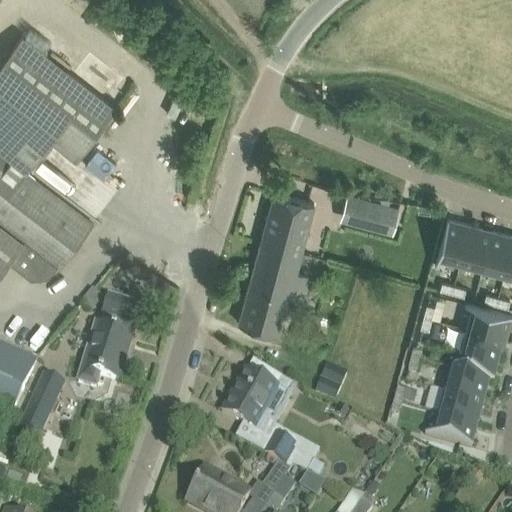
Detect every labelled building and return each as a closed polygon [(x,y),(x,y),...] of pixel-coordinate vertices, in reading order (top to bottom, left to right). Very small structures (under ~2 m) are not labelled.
[(99,96),(21,37),(0,63),(0,270),(7,262),(30,280),(47,278),(56,267),(58,268),(93,223),(25,170),(49,138),(75,158),(114,108),(99,96)] [(274,192),(261,241),(300,252),(314,203),(274,192)] [(399,209),(366,200),(363,212),(379,216),(376,228),(392,232),(399,209)] [(460,264),(470,224),(466,223),(461,221),(460,221),(447,218),(435,264),(436,265),(438,258),(460,264)] [(470,224),(460,264),(482,269),(492,230),(480,227),(480,226),(475,225),(470,224)] [(492,230),(482,269),(504,275),(511,244),(511,235),(510,235),(510,234),(504,233),(492,230)] [(268,301),(286,305),(291,287),(305,291),(309,275),(295,272),(300,252),(261,241),(244,305),(258,309),(259,304),(267,306),(268,301)] [(452,293),(454,285),(442,281),(440,289),(452,293)] [(454,285),(452,293),(463,296),(466,288),(454,285)] [(496,304),(498,296),(486,293),(484,301),(496,304)] [(498,296),(496,304),(507,308),(510,300),(498,296)] [(91,339),(78,383),(95,388),(99,376),(119,382),(133,337),(127,335),(130,325),(132,326),(138,306),(109,298),(103,317),(105,317),(102,327),(100,327),(96,340),(91,339)] [(239,323),(278,334),(286,305),(268,301),(267,306),(259,304),(258,309),(244,305),(239,323)] [(466,327),(506,338),(507,334),(509,328),(508,328),(511,315),(465,302),(465,304),(472,306),(466,327)] [(423,315),(431,317),(435,305),(427,303),(423,315)] [(428,329),(431,317),(423,315),(420,327),(428,329)] [(437,317),(432,329),(452,338),(457,326),(437,317)] [(466,327),(460,349),(500,360),(503,348),(505,342),(504,342),(506,338),(466,327)] [(0,422),(6,425),(36,359),(0,343),(0,422)] [(412,359),(420,361),(423,349),(415,347),(412,359)] [(450,370),(494,382),(495,378),(497,372),(496,372),(500,360),(460,349),(454,371),(451,370),(450,370)] [(416,373),(420,361),(412,359),(408,371),(416,373)] [(315,393),(337,402),(349,374),(327,365),(315,393)] [(494,382),(450,370),(444,393),(484,403),(487,391),(488,391),(489,386),(490,382),(494,383),(494,382)] [(222,413),(239,423),(259,433),(268,417),(261,413),(275,387),(245,371),(222,413)] [(36,388),(17,429),(38,438),(57,397),(36,388)] [(394,403),(402,405),(406,392),(398,390),(394,403)] [(444,393),(438,415),(478,425),(479,421),(481,416),(484,403),(444,393)] [(402,405),(394,403),(391,416),(399,418),(402,405)] [(477,430),(478,425),(438,415),(433,436),(426,434),(425,436),(472,448),(475,435),(476,435),(477,430)] [(186,437),(194,444),(205,439),(206,429),(203,425),(201,426),(199,419),(185,425),(188,432),(185,433),(186,437)] [(385,433),(381,439),(392,446),(396,440),(385,433)] [(264,454),(279,462),(292,469),(293,467),(308,473),(316,458),(297,448),(274,436),(264,454)] [(262,486),(274,494),(284,480),(291,470),(292,469),(279,462),(262,486)] [(476,468),(470,477),(478,483),(484,474),(476,468)] [(241,511),(250,495),(222,480),(205,470),(186,503),(202,511),(241,511)] [(284,480),(274,494),(262,511),(277,511),(295,487),(284,480)] [(354,511),(365,496),(353,491),(338,511),(354,511)] [(367,494),(365,496),(354,511),(370,511),(378,502),(367,494)]
